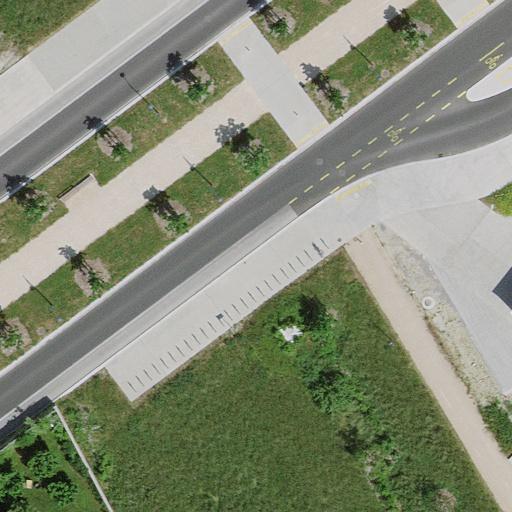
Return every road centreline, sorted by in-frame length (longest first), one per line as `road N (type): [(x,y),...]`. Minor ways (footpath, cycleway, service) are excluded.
road 1 (residential): [(0,399),(511,16)]
road 2 (residential): [(234,0),(0,177)]
